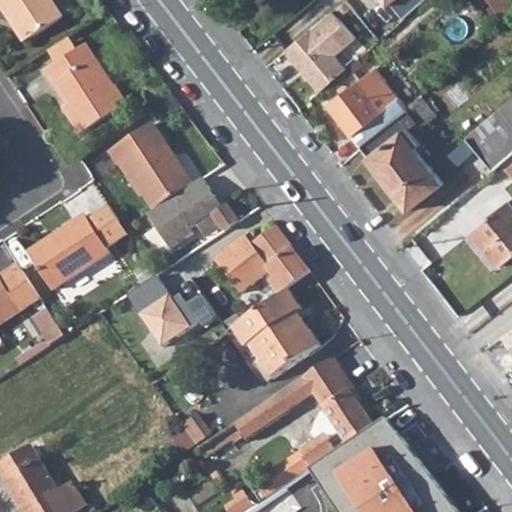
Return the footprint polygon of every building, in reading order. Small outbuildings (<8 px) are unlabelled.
[(0,0),(0,4),(12,22),(16,19),(30,40),(62,18),(50,0),(0,0)] [(511,0),(487,0),(505,21),(511,15),(511,0)] [(332,12),(284,52),(319,93),(346,70),(335,56),(355,39),(332,12)] [(12,22),(25,42),(30,40),(16,19),(12,22)] [(57,64),(77,50),(70,39),(49,52),(57,64)] [(54,86),(59,82),(72,102),(67,105),(63,108),(81,134),(126,104),(114,85),(113,86),(96,60),(86,44),(77,50),(57,64),(45,72),(54,86)] [(96,60),(113,86),(114,85),(123,78),(106,53),(96,60)] [(361,146),(408,111),(406,108),(399,100),(397,101),(383,112),(368,94),(384,82),(385,81),(376,68),(328,105),(350,136),(353,137),(361,146)] [(54,86),(67,105),(72,102),(59,82),(54,86)] [(384,82),(368,94),(383,112),(397,101),(384,82)] [(406,108),(408,111),(417,122),(403,133),(415,148),(421,144),(414,134),(437,116),(420,96),(406,108)] [(467,139),(494,170),(511,154),(511,100),(499,112),(467,139)] [(361,146),(362,148),(368,156),(368,159),(408,211),(443,184),(415,148),(403,133),(417,122),(408,111),(361,146)] [(119,166),(124,163),(146,195),(156,209),(194,185),(155,124),(110,153),(119,166)] [(119,166),(141,198),(146,195),(124,163),(119,166)] [(156,209),(150,213),(173,248),(196,232),(193,229),(213,216),(225,207),(205,177),(194,185),(156,209)] [(472,231),(501,266),(511,257),(511,202),(510,200),(472,231)] [(213,216),(224,232),(241,220),(230,204),(213,216)] [(125,229),(110,207),(89,220),(87,215),(52,237),(54,241),(32,255),(53,288),(110,252),(108,248),(129,235),(125,229)] [(275,226),(253,245),(245,236),(215,260),(241,294),(270,271),(275,278),(286,291),(310,271),(275,226)] [(29,251),(32,255),(54,241),(52,237),(29,251)] [(184,258),(159,274),(168,288),(193,272),(184,258)] [(0,347),(2,346),(3,341),(0,336),(0,325),(42,297),(20,263),(0,276),(0,347)] [(275,278),(271,282),(281,295),(286,291),(275,278)] [(235,329),(248,349),(257,362),(255,364),(268,383),(274,379),(321,347),(299,313),(304,310),(291,290),(235,329)] [(171,299),(143,319),(163,354),(194,333),(171,299)] [(72,331),(81,326),(78,321),(70,327),(72,331)] [(48,334),(54,344),(67,335),(60,324),(48,334)] [(228,334),(252,366),(255,364),(257,362),(248,349),(235,329),(228,334)] [(303,377),(314,394),(341,376),(346,373),(334,356),(303,377)] [(314,394),(342,435),(333,441),(328,435),(304,451),(315,467),(377,426),(341,376),(314,394)] [(237,421),(248,439),(291,410),(279,394),(237,421)] [(183,425),(197,445),(213,435),(198,415),(183,425)] [(454,511),(389,422),(314,475),(338,511),(454,511)] [(160,441),(175,464),(199,448),(197,445),(183,425),(160,441)] [(0,467),(0,470),(25,511),(76,511),(86,506),(73,483),(61,491),(33,447),(0,467)] [(124,498),(130,506),(142,498),(137,490),(124,498)]
